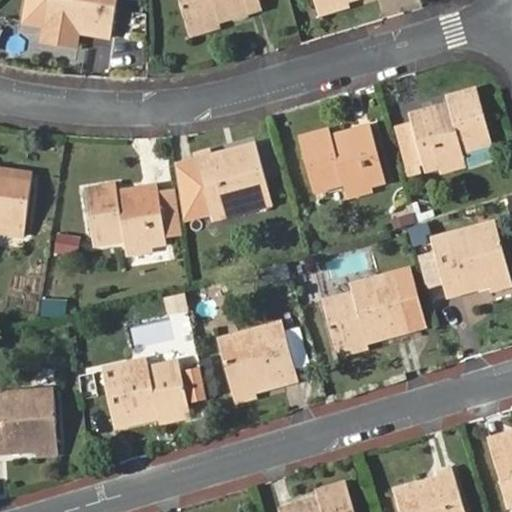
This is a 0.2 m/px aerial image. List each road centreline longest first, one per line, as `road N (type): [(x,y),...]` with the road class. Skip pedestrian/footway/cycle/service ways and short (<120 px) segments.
road 1 (residential): [(0,93),(126,109),(197,105),(511,15)]
road 2 (tertiary): [(511,383),(71,511)]
